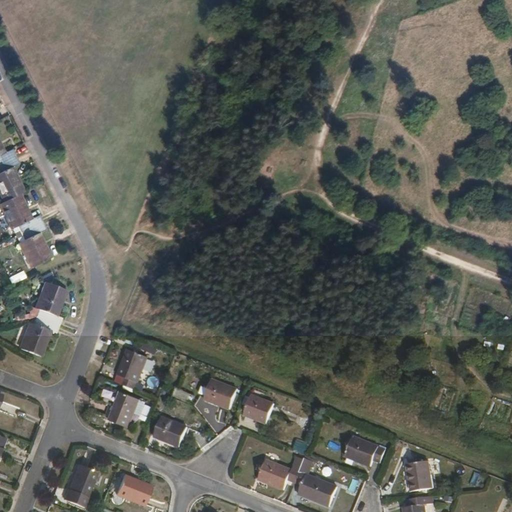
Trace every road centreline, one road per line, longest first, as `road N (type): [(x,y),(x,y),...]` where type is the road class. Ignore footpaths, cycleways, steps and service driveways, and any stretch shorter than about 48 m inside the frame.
road 1 (track): [(97,269),(125,246),(155,263),(140,321),(145,333),(511,475)]
road 2 (residential): [(61,401),(94,317),(97,269),(0,63)]
road 3 (residential): [(54,421),(184,474)]
